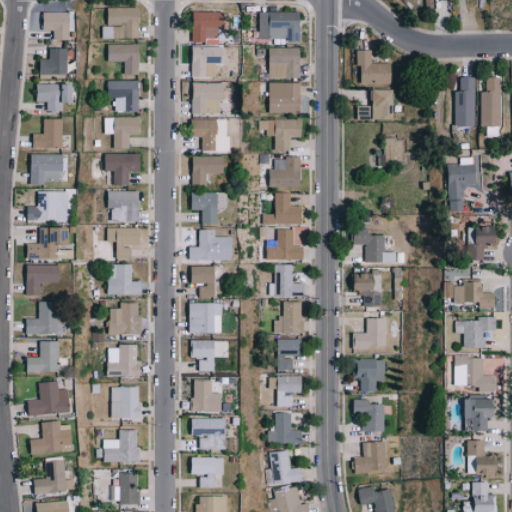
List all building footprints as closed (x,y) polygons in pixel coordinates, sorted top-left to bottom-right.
[(135,37),(135,7),(100,7),(100,38),(135,37)] [(189,39),(218,40),(218,11),(189,10),(189,39)] [(49,39),(64,40),(65,27),(68,28),(68,12),(37,11),(37,31),(49,31),(49,39)] [(256,11),(256,39),(296,39),(297,11),(256,11)] [(134,74),(134,43),(103,43),(103,60),(120,60),(120,74),(134,74)] [(217,45),(186,45),(187,76),(202,75),(202,63),(218,63),(217,45)] [(265,77),(297,77),(296,46),(265,47),(265,77)] [(35,73),(63,74),(64,48),(46,47),(46,58),(36,58),(35,73)] [(368,49),(351,49),(351,67),(355,67),(354,82),(388,83),(389,62),(368,62),(368,49)] [(473,76),(456,76),(456,90),(451,90),(450,125),(472,125),(473,76)] [(500,77),(484,76),(483,91),(477,90),(476,125),(499,126),(500,77)] [(135,109),(135,79),(104,80),(104,98),(113,97),(113,110),(135,109)] [(298,82),(267,81),(266,112),(297,112),(298,82)] [(31,83),(31,100),(43,100),(43,110),(59,110),(59,101),(64,101),(64,82),(31,83)] [(218,83),(181,82),(180,97),(187,97),(187,112),(217,113),(218,83)] [(390,119),(391,89),(369,88),(369,118),(390,119)] [(136,116),(101,117),(102,133),(111,133),(112,147),(126,147),(125,134),(137,133),(136,116)] [(59,118),(40,117),(39,133),(28,133),(28,147),(58,147),(59,118)] [(185,135),(198,136),(197,149),(223,151),(225,120),(186,117),(185,135)] [(271,133),(272,150),(287,150),(287,136),(298,136),(297,118),(258,119),(258,133),(271,133)] [(125,183),(125,170),(135,170),(135,152),(99,153),(100,170),(104,170),(104,184),(125,183)] [(58,154),(27,153),(26,182),(58,182),(58,154)] [(187,185),(202,185),(202,172),(218,172),(219,155),(188,155),(187,185)] [(296,156),(272,157),(272,168),(265,168),(265,186),(297,185),(296,156)] [(461,210),(461,184),(472,184),(472,157),(458,157),(458,164),(445,163),(444,210),(461,210)] [(103,208),(107,208),(107,219),(135,220),(136,190),(104,189),(103,208)] [(63,219),(62,190),(39,190),(39,205),(22,205),(23,219),(63,219)] [(186,191),(186,209),(197,209),(197,222),(212,222),(213,207),(222,207),(222,191),(186,191)] [(297,224),(298,205),(287,205),(287,191),(272,191),(272,214),(260,214),(260,223),(297,224)] [(480,259),(480,245),(489,246),(489,226),(464,225),(463,258),(480,259)] [(24,257),(53,257),(53,244),(60,244),(60,226),(36,226),(36,242),(27,243),(27,251),(24,251),(24,257)] [(136,227),(97,226),(97,240),(112,240),(112,258),(128,258),(128,244),(135,244),(136,227)] [(210,228),(194,229),(194,245),(184,246),(185,259),(211,258),(210,228)] [(263,259),(300,259),(300,245),(290,245),(290,228),(275,228),(275,240),(263,240),(263,259)] [(362,262),(394,261),(393,251),(381,252),(381,234),(366,234),(365,228),(346,228),(346,244),(362,243),(362,262)] [(36,294),(36,281),(53,281),(53,264),(22,263),(21,294),(36,294)] [(139,294),(139,281),(130,281),(130,264),(108,263),(108,278),(104,278),(103,293),(139,294)] [(291,264),(273,263),(272,283),(268,283),(267,296),(302,297),(302,283),(290,282),(291,264)] [(195,297),(211,296),(210,265),(185,265),(185,283),(195,283),(195,297)] [(378,306),(378,271),(345,271),(345,291),(361,291),(360,306),(378,306)] [(451,302),(475,301),(475,308),(491,307),(491,292),(478,292),(478,279),(459,279),(459,285),(451,285),(451,302)] [(22,332),(52,331),(52,300),(34,301),(35,318),(21,318),(22,332)] [(106,334),(137,332),(136,301),(115,302),(116,307),(105,307),(106,334)] [(299,332),(300,301),(279,301),(279,318),(272,318),(272,332),(299,332)] [(218,302),(184,302),(185,333),(219,332),(218,302)] [(481,346),(482,330),(493,330),(493,316),(474,316),(474,320),(452,320),(452,332),(460,332),(460,346),(481,346)] [(362,332),(350,332),(349,346),(382,347),(383,317),(362,317),(362,332)] [(289,368),(289,355),(296,355),(296,338),(273,338),(274,368),(289,368)] [(210,339),(186,340),(187,357),(195,357),(195,371),(211,371),(210,339)] [(35,356),(21,356),(22,371),(55,370),(55,340),(34,340),(35,356)] [(134,375),(134,344),(104,345),(104,376),(134,375)] [(480,357),(462,357),(462,385),(475,385),(475,391),(492,391),(492,375),(479,375),(480,357)] [(373,380),(381,380),(382,359),(349,358),(348,377),(357,377),(357,390),(373,390),(373,380)] [(273,406),(288,406),(288,392),(296,392),(296,375),(272,375),(273,406)] [(218,411),(219,392),(209,392),(209,380),(189,379),(189,410),(218,411)] [(34,381),(35,399),(22,400),(23,414),(66,412),(65,399),(54,399),(53,380),(34,381)] [(108,417),(136,418),(137,386),(109,386),(108,417)] [(483,430),(484,416),(489,417),(490,398),(457,397),(456,416),(468,417),(467,430),(483,430)] [(380,431),(381,403),(366,402),(366,399),(349,398),(348,414),(359,414),(358,430),(380,431)] [(288,412),(274,413),(275,443),(298,442),(297,429),(288,429),(288,412)] [(222,418),(187,417),(186,434),(196,434),(195,448),(221,448),(222,418)] [(37,421),(38,437),(25,438),(27,454),(59,451),(58,444),(68,444),(66,424),(57,425),(57,420),(37,421)] [(135,460),(135,430),(116,430),(116,438),(101,439),(101,448),(93,448),(93,460),(135,460)] [(480,440),(463,439),(462,455),(467,455),(467,473),(489,473),(489,455),(480,455),(480,440)] [(382,470),(381,440),(358,441),(359,456),(350,456),(350,470),(382,470)] [(299,481),(299,467),(288,467),(287,450),(270,450),(271,482),(299,481)] [(219,456),(185,457),(185,474),(195,474),(195,487),(210,486),(210,473),(219,473),(219,456)] [(61,479),(60,459),(42,460),(42,478),(29,479),(30,492),(70,491),(70,479),(61,479)] [(135,503),(134,472),(116,473),(116,485),(114,485),(114,504),(135,503)] [(483,481),(465,481),(465,511),(492,511),(492,494),(483,494),(483,481)] [(306,511),(304,502),(298,503),(294,485),(272,491),(277,511),(306,511)] [(390,511),(387,487),(370,490),(369,485),(352,488),(354,504),(370,502),(371,511),(390,511)] [(221,511),(222,496),(193,495),(192,511),(221,511)] [(33,502),(33,511),(64,511),(64,501),(33,502)]
